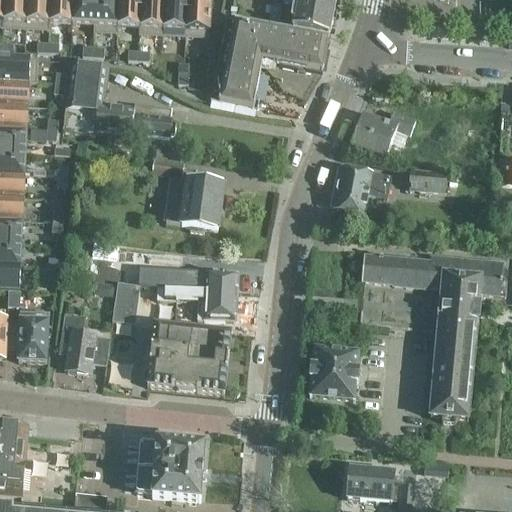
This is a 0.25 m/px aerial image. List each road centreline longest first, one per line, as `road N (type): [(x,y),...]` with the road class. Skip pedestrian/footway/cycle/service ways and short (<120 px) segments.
road 1 (tertiary): [(268,430),(292,229),(363,47)]
road 2 (residential): [(268,430),(0,400)]
road 3 (unclassified): [(363,47),(511,62)]
